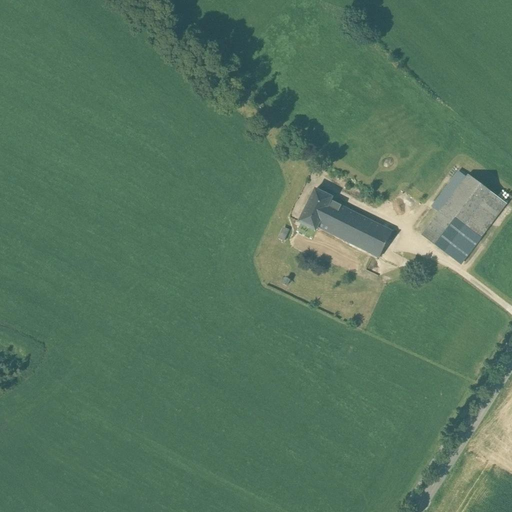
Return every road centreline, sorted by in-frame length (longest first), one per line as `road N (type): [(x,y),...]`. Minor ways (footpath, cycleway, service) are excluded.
road 1 (track): [(324,183),(137,0)]
road 2 (tertiary): [(416,511),(511,360)]
